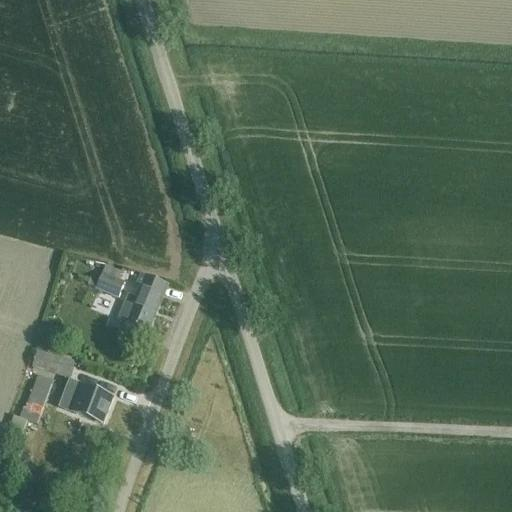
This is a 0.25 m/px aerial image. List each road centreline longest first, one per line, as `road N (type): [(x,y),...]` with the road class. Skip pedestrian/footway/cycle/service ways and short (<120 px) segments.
road 1 (unclassified): [(220,264),(139,0)]
road 2 (unclassified): [(118,511),(189,304),(220,264)]
road 3 (unclassified): [(303,511),(220,264)]
